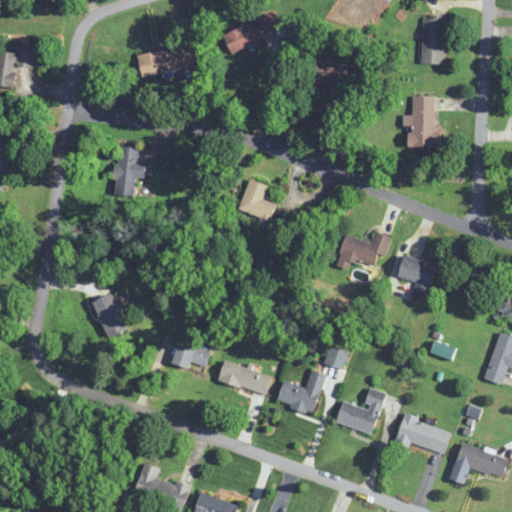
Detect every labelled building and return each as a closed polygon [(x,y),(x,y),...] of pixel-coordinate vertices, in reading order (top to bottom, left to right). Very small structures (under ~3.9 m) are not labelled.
[(254,43),(256,49),(267,44),(263,36),(276,31),(269,14),(224,33),(232,52),(254,43)] [(446,14),(423,14),(423,63),(446,63),(446,14)] [(138,56),(143,77),(196,65),(191,44),(138,56)] [(0,48),(0,86),(15,88),(17,65),(34,67),(36,52),(0,48)] [(350,69),(305,60),(301,81),(345,90),(350,69)] [(436,96),(414,96),(413,116),(405,116),(404,125),(410,125),(410,147),(436,148),(436,96)] [(9,135),(0,134),(0,190),(4,190),(9,135)] [(146,178),(147,161),(139,161),(139,148),(119,146),(116,194),(135,195),(136,177),(146,178)] [(277,204),(264,199),(269,185),(250,179),(239,211),(261,218),(259,224),(269,228),(277,204)] [(376,266),(379,258),(384,259),(391,237),(375,231),(372,242),(347,235),(341,255),(376,266)] [(428,293),(438,265),(406,254),(399,276),(417,282),(415,288),(428,293)] [(130,329),(114,293),(94,302),(110,338),(130,329)] [(485,377),(505,384),(511,363),(511,335),(501,332),(485,377)] [(213,350),(182,339),(173,363),(189,368),(192,361),(207,367),(213,350)] [(327,362),(344,367),(349,352),(331,347),(327,362)] [(225,361),(220,381),(267,394),(273,373),(225,361)] [(285,380),(278,401),(314,414),(327,374),(313,370),(307,387),(285,380)] [(374,433),(386,392),(371,387),(365,407),(344,401),(338,423),(374,433)] [(446,454),(453,428),(404,415),(398,442),(446,454)] [(471,467),(504,478),(510,458),(463,443),(451,480),(466,485),(471,467)] [(191,487),(158,477),(161,468),(145,463),(134,497),(183,511),(191,487)] [(238,511),(238,498),(199,498),(199,511),(238,511)]
